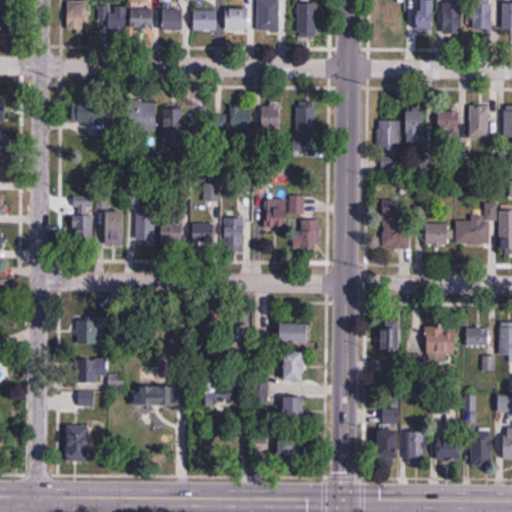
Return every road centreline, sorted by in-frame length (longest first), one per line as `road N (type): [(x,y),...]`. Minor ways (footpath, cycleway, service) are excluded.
road 1 (residential): [(511,69),(0,65)]
road 2 (residential): [(38,496),(40,0)]
road 3 (residential): [(511,284),(40,279)]
road 4 (primary): [(345,498),(38,496)]
road 5 (tertiary): [(346,282),(350,0)]
road 6 (tertiary): [(345,498),(346,282)]
road 7 (primary): [(511,499),(345,498)]
